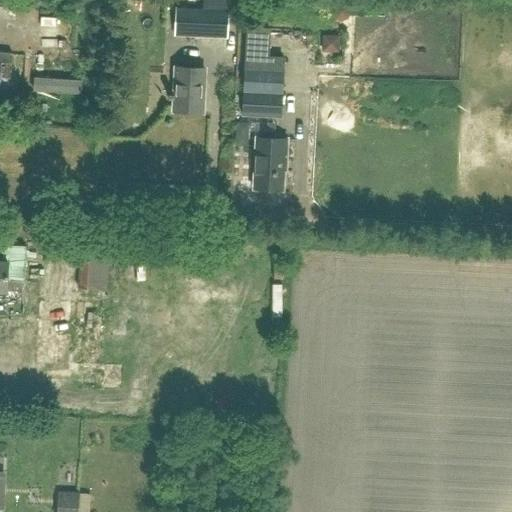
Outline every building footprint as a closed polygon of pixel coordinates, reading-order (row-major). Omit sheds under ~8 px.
[(176,8),(175,27),(174,35),(226,38),(226,23),(237,23),(238,0),(210,0),(210,10),(176,8)] [(0,63),(10,64),(11,54),(0,53),(0,63)] [(268,57),(244,55),(240,116),(280,118),(284,58),(268,57)] [(202,111),(204,71),(174,69),(172,110),(202,111)] [(30,76),(29,88),(68,91),(69,80),(30,76)] [(236,123),(235,146),(247,147),(248,124),(236,123)] [(286,162),(287,140),(255,138),(252,188),(282,190),(284,162),(286,162)] [(109,243),(80,241),(77,288),(107,290),(109,243)] [(23,280),(25,248),(4,247),(3,262),(0,261),(0,292),(5,293),(6,279),(23,280)] [(58,492),(57,511),(77,511),(78,493),(58,492)]
